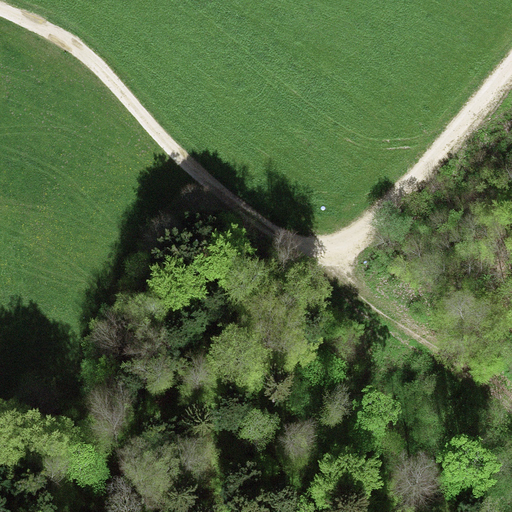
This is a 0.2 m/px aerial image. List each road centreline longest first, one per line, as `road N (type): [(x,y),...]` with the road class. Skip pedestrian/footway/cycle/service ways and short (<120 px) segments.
road 1 (track): [(511,59),(387,207),(346,246),(328,252),(264,228),(96,66),(0,8)]
road 2 (track): [(328,252),(346,284),(511,402)]
